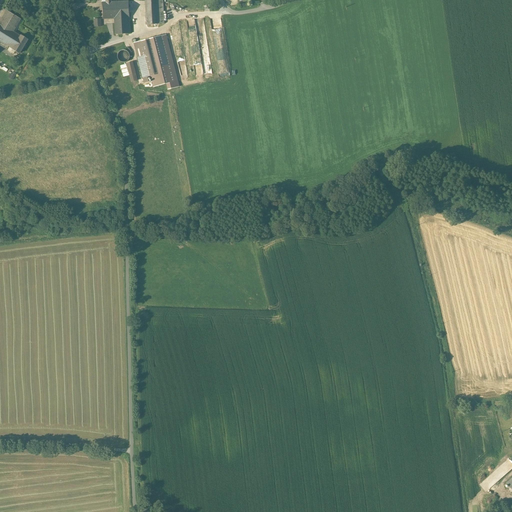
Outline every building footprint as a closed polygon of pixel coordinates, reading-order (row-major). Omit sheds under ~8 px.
[(157,0),(145,0),(145,1),(147,25),(159,24),(158,12),(158,4),(157,0)] [(117,2),(114,2),(115,19),(129,18),(128,1),(117,2)] [(106,2),(101,3),(102,19),(114,19),(115,19),(114,2),(111,2),(106,2)] [(21,19),(6,11),(0,21),(0,40),(13,48),(20,36),(13,32),(18,23),(21,19)] [(115,19),(114,19),(115,35),(130,34),(129,18),(115,19)] [(20,36),(13,48),(13,49),(19,53),(28,39),(21,35),(20,36)] [(177,81),(166,35),(152,39),(161,73),(151,76),(154,87),(177,81)] [(152,39),(134,43),(143,78),(151,76),(161,73),(152,39)] [(129,59),(130,56),(129,54),(128,52),(126,51),(123,50),(121,51),(119,52),(118,54),(117,56),(118,59),(119,61),(121,62),(124,63),(126,62),(128,61),(129,59)] [(132,62),(127,64),(132,82),(136,80),(132,62)] [(13,71),(9,77),(13,80),(17,74),(13,71)]
